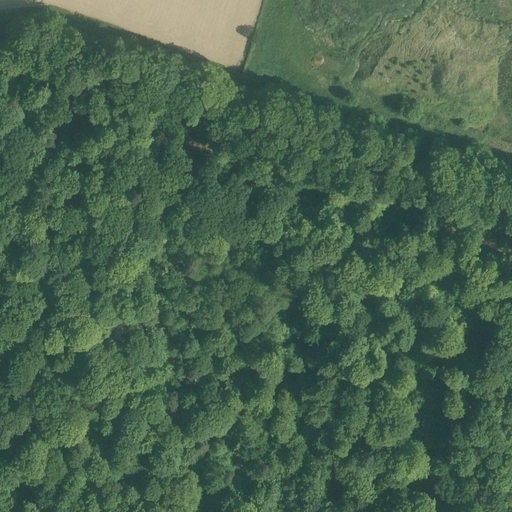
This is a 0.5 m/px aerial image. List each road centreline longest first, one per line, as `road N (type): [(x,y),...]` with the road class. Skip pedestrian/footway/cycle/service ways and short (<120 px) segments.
road 1 (track): [(511,262),(0,82)]
road 2 (track): [(0,315),(72,105)]
